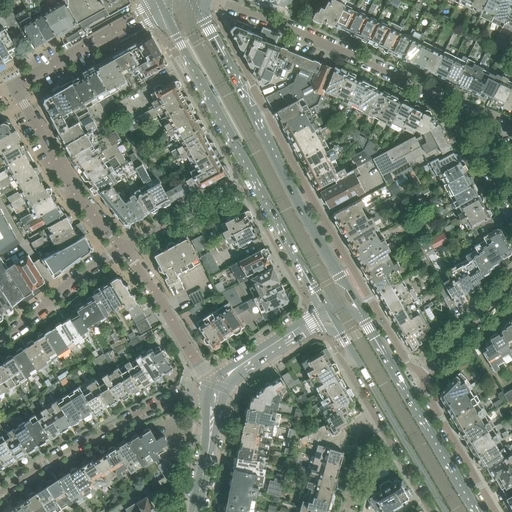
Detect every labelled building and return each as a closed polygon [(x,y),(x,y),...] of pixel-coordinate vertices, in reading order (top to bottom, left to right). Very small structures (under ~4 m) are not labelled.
[(36,0),(22,0),(27,9),(33,19),(34,19),(46,41),(56,35),(36,0)] [(50,0),(36,0),(56,35),(67,29),(54,9),(55,8),(50,0)] [(50,0),(55,8),(54,9),(67,29),(74,25),(78,23),(78,22),(64,0),(50,0)] [(64,0),(78,22),(107,6),(109,11),(128,0),(64,0)] [(334,24),(344,6),(347,0),(345,0),(330,0),(330,2),(328,1),(324,9),(321,7),(318,12),(316,11),(314,15),(312,18),(313,18),(314,21),(318,23),(321,22),(321,21),(325,23),(326,26),(332,28),(334,24)] [(373,13),(377,5),(375,4),(377,0),(373,0),(368,11),(373,13)] [(486,0),(472,0),(469,8),(480,13),(486,0)] [(486,0),(480,13),(479,15),(491,21),(500,0),(486,0)] [(511,0),(500,0),(491,21),(502,26),(511,2),(511,0)] [(511,2),(502,26),(511,30),(511,2)] [(11,6),(3,11),(5,16),(5,17),(15,35),(18,39),(22,47),(30,43),(31,42),(24,29),(17,16),(11,6)] [(344,6),(334,24),(346,30),(355,11),(344,6)] [(27,9),(17,16),(24,29),(31,42),(34,46),(35,48),(46,41),(34,19),(33,19),(27,9)] [(355,11),(346,30),(350,32),(350,36),(353,37),(356,36),(357,36),(366,17),(355,11)] [(7,24),(3,19),(2,17),(0,18),(0,54),(5,62),(12,58),(10,54),(18,50),(11,37),(4,26),(7,24)] [(366,17),(357,36),(361,38),(361,37),(361,38),(361,41),(365,42),(367,41),(368,41),(377,22),(366,17)] [(274,44),(269,42),(266,41),(267,39),(265,36),(261,34),(261,36),(253,33),(255,28),(254,27),(254,28),(237,21),(232,19),(230,22),(229,24),(228,24),(231,28),(262,85),(268,82),(269,82),(269,81),(272,73),(273,73),(273,72),(276,65),(278,66),(278,67),(278,66),(281,67),(281,68),(282,68),(282,67),(285,59),(285,60),(286,59),(278,55),(281,47),(280,47),(281,44),(275,42),(274,44)] [(377,22),(368,41),(372,43),(373,46),(376,48),(379,46),(388,28),(377,22)] [(388,28),(379,46),(383,48),(383,49),(384,52),(387,53),(390,52),(400,34),(388,28)] [(410,39),(401,57),(413,63),(423,41),(429,31),(426,29),(423,34),(422,33),(421,35),(414,31),(412,36),(411,37),(410,39)] [(400,34),(390,52),(394,54),(401,57),(410,39),(404,36),(400,34)] [(123,73),(128,71),(161,53),(153,40),(150,39),(149,38),(138,45),(139,46),(136,47),(135,45),(131,48),(132,49),(129,51),(128,49),(123,52),(124,54),(122,55),(121,53),(114,57),(123,73)] [(423,41),(413,63),(423,68),(434,47),(423,41)] [(283,123),(309,109),(327,99),(324,94),(316,91),(312,84),(320,63),(319,62),(314,60),(313,60),(288,50),(287,49),(282,47),(281,47),(278,55),(286,59),(285,60),(300,66),(293,83),(269,96),(282,118),(280,119),(281,119),(282,123),(283,123)] [(434,47),(423,68),(434,73),(444,52),(434,47)] [(486,51),(481,61),(484,63),(489,53),(486,51)] [(444,52),(434,73),(438,75),(438,78),(442,80),(444,78),(445,78),(455,57),(444,52)] [(155,72),(167,65),(167,64),(168,63),(164,57),(163,57),(161,53),(128,71),(129,73),(132,72),(134,75),(139,83),(143,81),(142,79),(145,77),(149,78),(154,76),(155,72)] [(107,63),(104,64),(104,65),(103,63),(96,67),(110,93),(118,89),(116,86),(126,80),(123,73),(114,57),(106,61),(107,63)] [(455,57),(445,78),(455,83),(466,63),(455,57)] [(466,63),(455,83),(456,87),(460,89),(463,87),(467,89),(479,67),(474,65),(476,62),(468,58),(466,63)] [(334,69),(320,63),(312,84),(316,91),(324,94),(326,90),(334,69)] [(86,73),(84,74),(99,101),(111,94),(110,93),(96,67),(95,68),(86,73)] [(334,69),(326,90),(336,95),(348,71),(341,68),(341,70),(335,67),(334,69)] [(479,67),(467,89),(471,91),(472,94),(476,96),(479,95),(490,74),(483,70),(483,69),(479,67)] [(336,95),(336,97),(346,103),(357,80),(354,78),(356,75),(348,71),(336,95)] [(84,74),(71,81),(85,105),(86,108),(88,112),(90,116),(93,121),(96,126),(109,119),(99,101),(84,74)] [(490,74),(479,95),(480,97),(484,99),(486,98),(487,97),(491,99),(492,99),(502,78),(497,75),(496,77),(490,74)] [(502,78),(492,99),(495,100),(495,101),(496,104),(500,106),(503,105),(511,86),(511,83),(507,81),(508,80),(503,77),(502,78)] [(357,80),(346,103),(357,108),(370,84),(362,80),(361,82),(357,80)] [(68,83),(61,87),(73,108),(79,105),(81,108),(85,105),(71,81),(68,83)] [(153,106),(148,109),(149,111),(181,93),(179,90),(178,88),(180,87),(181,84),(179,82),(177,81),(175,82),(174,81),(163,88),(162,86),(159,85),(156,87),(154,90),(155,92),(151,94),(155,101),(151,103),(153,106)] [(370,84),(357,108),(368,114),(380,91),(376,89),(377,87),(370,84)] [(511,86),(503,105),(504,107),(508,109),(511,109),(511,107),(511,106),(511,86)] [(54,94),(51,96),(63,118),(68,115),(66,112),(73,108),(61,87),(55,90),(54,94)] [(380,91),(368,114),(379,119),(392,94),(384,90),(383,92),(380,91)] [(149,111),(139,117),(142,122),(157,113),(161,120),(163,119),(167,116),(191,103),(188,97),(185,96),(183,97),(183,96),(181,94),(181,93),(149,111)] [(42,98),(41,102),(41,103),(42,103),(41,103),(45,111),(47,115),(52,123),(54,128),(55,128),(57,127),(59,132),(68,127),(66,122),(63,118),(51,96),(49,94),(43,97),(43,98),(42,98)] [(392,94),(379,119),(390,124),(391,122),(402,101),(397,99),(398,97),(392,94)] [(125,98),(116,103),(119,108),(128,103),(125,98)] [(402,101),(391,122),(402,128),(414,105),(413,105),(413,107),(409,105),(410,103),(409,100),(406,99),(403,100),(402,101)] [(128,103),(119,108),(121,113),(131,108),(128,103)] [(167,116),(163,119),(167,125),(165,126),(168,131),(194,116),(192,113),(191,111),(193,110),(194,108),(191,103),(167,116)] [(402,128),(413,133),(415,129),(423,113),(420,111),(421,109),(421,108),(420,105),(417,104),(414,105),(402,128)] [(285,127),(282,128),(283,128),(286,135),(286,136),(287,136),(314,122),(320,119),(313,107),(283,123),(285,127)] [(131,108),(121,113),(124,118),(134,112),(131,108)] [(423,113),(415,129),(422,132),(438,123),(433,118),(433,117),(430,116),(431,115),(431,114),(430,111),(427,110),(424,111),(423,113)] [(88,112),(78,118),(80,121),(90,116),(88,112)] [(134,112),(124,118),(127,123),(136,117),(134,112)] [(194,116),(168,131),(169,133),(170,136),(172,139),(176,141),(180,139),(204,126),(201,120),(199,120),(198,119),(196,120),(194,116)] [(137,118),(127,123),(128,124),(132,131),(143,124),(142,122),(139,117),(137,118)] [(0,137),(13,130),(9,123),(8,123),(4,122),(3,121),(0,122),(0,137)] [(58,134),(57,136),(59,140),(61,140),(63,139),(66,144),(84,134),(91,129),(96,126),(93,121),(81,127),(78,122),(71,125),(68,127),(59,132),(60,133),(58,134)] [(314,122),(287,136),(290,143),(291,144),(293,142),(295,146),(321,132),(320,130),(318,127),(317,128),(314,122)] [(326,127),(320,130),(321,132),(333,126),(331,123),(325,126),(326,127)] [(373,158),(372,159),(381,175),(428,150),(432,158),(451,148),(442,130),(441,130),(438,124),(438,123),(422,132),(412,137),(409,139),(402,143),(388,150),(387,151),(373,158)] [(66,144),(65,144),(66,145),(70,152),(71,154),(71,155),(76,152),(91,144),(102,137),(99,133),(96,126),(91,129),(84,134),(66,144)] [(178,149),(176,150),(179,155),(180,154),(207,139),(204,134),(206,133),(206,131),(204,126),(180,139),(184,146),(178,149)] [(333,126),(321,132),(322,134),(325,133),(326,134),(334,129),(333,126)] [(0,137),(0,152),(18,142),(20,141),(18,139),(20,137),(17,133),(15,133),(13,130),(0,137)] [(71,155),(68,157),(74,166),(99,152),(101,151),(116,142),(121,139),(115,130),(102,137),(91,144),(76,152),(71,155)] [(356,130),(349,131),(350,132),(356,139),(358,135),(359,131),(356,130)] [(297,150),(295,151),(295,152),(296,152),(299,159),(326,145),(322,138),(324,137),(322,134),(321,132),(295,146),(297,150)] [(408,134),(400,140),(402,143),(409,139),(412,137),(411,136),(408,134)] [(358,135),(356,139),(357,141),(363,150),(368,140),(358,135)] [(207,139),(180,154),(183,159),(187,157),(191,163),(193,162),(217,149),(213,143),(211,142),(209,143),(207,139)] [(0,152),(0,166),(26,152),(28,151),(27,151),(28,151),(24,144),(20,146),(18,142),(0,152)] [(99,152),(74,166),(81,176),(104,163),(120,152),(121,152),(117,146),(118,145),(116,142),(101,151),(99,152)] [(326,145),(299,159),(303,166),(305,165),(306,168),(335,153),(342,149),(341,147),(340,148),(338,145),(329,150),(326,145)] [(376,152),(373,158),(387,151),(379,147),(376,152)] [(193,162),(191,163),(194,170),(191,172),(194,177),(220,163),(217,157),(219,156),(219,154),(219,152),(217,149),(193,162)] [(364,150),(352,157),(357,167),(371,160),(364,150)] [(0,166),(0,181),(30,164),(28,160),(31,157),(28,152),(28,151),(26,152),(0,166)] [(104,163),(81,176),(85,181),(87,181),(89,180),(91,183),(92,182),(113,170),(128,161),(127,160),(126,161),(121,152),(120,152),(104,163)] [(308,171),(306,172),(310,179),(337,165),(334,159),(337,157),(335,153),(306,168),(307,168),(308,171)] [(438,158),(427,163),(431,171),(434,169),(437,174),(438,174),(459,162),(458,161),(459,159),(459,156),(456,154),(454,154),(453,153),(439,160),(438,158)] [(138,159),(133,162),(136,168),(138,172),(145,185),(158,207),(162,205),(163,207),(165,207),(170,204),(171,202),(170,201),(166,193),(160,182),(154,185),(142,164),(138,167),(137,164),(140,163),(138,159)] [(94,185),(90,188),(94,194),(98,192),(99,192),(110,186),(117,182),(125,177),(126,178),(137,172),(135,168),(131,161),(128,162),(128,161),(113,170),(92,182),(94,185)] [(459,162),(438,174),(444,184),(466,173),(465,171),(468,169),(465,165),(462,166),(460,162),(459,162)] [(189,180),(180,185),(184,193),(191,189),(192,190),(199,186),(200,188),(207,184),(207,185),(211,187),(215,185),(216,181),(215,180),(226,174),(225,173),(227,172),(227,171),(228,169),(226,166),(224,165),(222,166),(220,163),(189,180)] [(30,164),(0,181),(0,194),(0,195),(4,193),(7,198),(8,197),(12,203),(43,185),(41,181),(43,180),(44,178),(37,167),(35,166),(32,168),(30,164)] [(337,165),(310,179),(314,187),(316,185),(317,188),(319,187),(334,179),(346,173),(344,168),(340,170),(337,165)] [(158,166),(153,169),(159,181),(165,178),(158,166)] [(323,195),(320,196),(324,205),(328,203),(330,207),(356,193),(357,196),(359,195),(364,192),(356,178),(361,175),(356,167),(346,173),(334,179),(336,183),(321,191),(323,195)] [(414,171),(409,173),(416,185),(421,183),(414,171)] [(392,173),(385,177),(388,184),(395,181),(396,180),(392,173)] [(466,173),(444,184),(447,190),(449,189),(452,195),(474,183),(471,177),(468,176),(466,173)] [(406,176),(396,182),(399,187),(409,181),(406,176)] [(396,183),(387,187),(392,196),(401,192),(396,183)] [(454,203),(450,205),(450,206),(452,209),(456,207),(478,195),(476,191),(477,189),(474,183),(452,195),(455,200),(453,201),(454,203)] [(43,185),(12,203),(15,208),(18,213),(28,207),(50,194),(52,194),(52,191),(51,188),(47,187),(45,189),(43,185)] [(145,185),(134,192),(146,214),(151,211),(152,213),(154,213),(154,214),(157,212),(158,212),(158,211),(158,210),(157,208),(158,207),(145,185)] [(180,185),(166,193),(170,201),(172,200),(173,201),(178,198),(178,197),(184,193),(180,185)] [(110,186),(99,192),(102,196),(104,198),(105,199),(105,200),(105,202),(108,206),(111,206),(114,210),(114,213),(118,218),(121,218),(124,222),(124,226),(129,227),(130,223),(138,218),(138,219),(140,219),(143,217),(143,215),(146,214),(134,192),(132,188),(129,190),(132,196),(130,197),(131,199),(125,202),(110,186)] [(31,213),(20,219),(21,221),(23,225),(34,219),(57,205),(55,201),(56,201),(57,198),(55,194),(52,194),(50,194),(28,207),(31,213)] [(478,195),(456,207),(460,213),(458,213),(461,218),(484,206),(482,202),(484,199),(481,196),(478,195)] [(436,196),(428,200),(431,205),(438,202),(436,196)] [(334,214),(333,214),(336,218),(335,218),(335,221),(334,221),(338,227),(364,212),(367,211),(364,205),(361,199),(334,214)] [(364,212),(338,227),(341,232),(343,233),(344,233),(346,237),(374,222),(380,219),(385,216),(398,209),(395,203),(375,214),(376,216),(372,218),(371,217),(368,218),(364,212)] [(23,225),(22,226),(26,232),(29,238),(67,216),(66,216),(63,213),(64,212),(64,211),(62,207),(60,208),(58,205),(57,205),(34,219),(23,225)] [(484,206),(461,218),(464,223),(465,222),(468,229),(490,217),(492,214),(489,210),(486,210),(484,206)] [(0,249),(17,238),(0,207),(0,249)] [(226,222),(221,224),(225,231),(223,232),(226,237),(253,223),(251,219),(252,218),(253,216),(250,211),(248,211),(245,212),(234,217),(230,216),(227,218),(226,221),(226,222)] [(67,216),(29,238),(32,243),(35,248),(73,227),(70,223),(72,222),(73,220),(71,216),(68,215),(67,216)] [(211,216),(205,219),(208,226),(214,223),(211,216)] [(491,219),(482,224),(485,228),(493,224),(491,219)] [(374,222),(346,237),(348,241),(347,243),(348,244),(349,247),(351,249),(377,235),(374,229),(377,227),(374,222)] [(226,237),(225,237),(229,244),(231,242),(234,248),(238,246),(239,247),(243,248),(247,246),(248,241),(259,235),(260,233),(260,232),(259,228),(255,228),(253,223),(226,237)] [(73,227),(35,248),(41,259),(42,259),(81,237),(82,236),(84,235),(80,228),(75,231),(73,227)] [(495,229),(488,233),(501,257),(511,251),(511,249),(507,243),(505,244),(502,238),(504,237),(505,237),(501,230),(500,229),(498,228),(495,229)] [(434,239),(430,241),(433,245),(434,248),(437,246),(449,240),(444,233),(434,239)] [(485,240),(479,243),(493,266),(498,263),(499,261),(498,260),(500,259),(502,258),(501,257),(488,233),(483,236),(485,240)] [(42,259),(41,260),(43,259),(54,277),(55,276),(58,276),(58,277),(59,276),(61,274),(64,272),(65,272),(65,271),(65,269),(73,263),(74,262),(76,260),(78,261),(80,259),(80,258),(90,250),(93,250),(94,246),(91,246),(87,239),(85,235),(84,235),(82,236),(81,237),(42,259)] [(179,241),(176,243),(189,269),(200,263),(187,236),(183,235),(180,237),(179,241)] [(203,235),(197,238),(203,249),(208,246),(203,235)] [(377,235),(351,249),(354,255),(356,255),(356,256),(357,255),(359,259),(387,244),(384,239),(381,241),(377,235)] [(428,237),(418,243),(424,253),(426,252),(434,248),(433,245),(430,241),(428,237)] [(197,238),(191,241),(197,252),(202,250),(203,249),(197,238)] [(167,248),(164,250),(177,275),(189,269),(176,243),(175,243),(171,241),(168,243),(167,247),(167,248)] [(476,249),(470,253),(484,276),(490,272),(490,270),(489,269),(493,267),(493,266),(479,243),(474,245),(476,249)] [(387,244),(359,259),(361,263),(361,264),(360,266),(363,272),(390,257),(387,252),(390,250),(387,244)] [(156,250),(155,254),(155,255),(159,264),(158,267),(160,271),(164,272),(166,271),(167,274),(168,276),(165,278),(168,283),(171,289),(175,295),(185,290),(177,275),(164,250),(163,250),(163,249),(162,249),(159,248),(156,250)] [(264,248),(230,266),(231,270),(233,274),(235,277),(238,280),(240,284),(250,278),(248,274),(252,273),(254,273),(259,271),(260,269),(266,266),(265,264),(269,262),(267,258),(269,257),(268,255),(270,254),(269,253),(268,250),(267,248),(265,249),(264,248)] [(209,251),(200,256),(203,261),(212,256),(209,251)] [(468,259),(462,263),(475,285),(476,285),(481,282),(481,280),(481,279),(484,277),(484,276),(470,253),(466,255),(468,259)] [(0,258),(0,286),(1,288),(13,308),(26,298),(26,299),(27,299),(26,298),(46,283),(29,256),(15,264),(8,269),(4,263),(0,258)] [(212,256),(203,261),(205,266),(215,261),(212,256)] [(390,257),(363,272),(367,277),(369,278),(370,278),(372,282),(396,269),(400,267),(397,262),(394,263),(390,257)] [(11,259),(4,263),(8,269),(15,264),(11,259)] [(215,261),(205,266),(208,271),(217,266),(215,261)] [(456,265),(450,269),(465,294),(475,288),(475,285),(462,263),(461,262),(456,265)] [(220,271),(217,266),(208,271),(210,276),(220,271)] [(256,285),(249,288),(254,298),(261,294),(283,284),(279,276),(277,277),(276,275),(272,267),(252,278),(256,285)] [(372,289),(375,294),(401,281),(398,275),(399,274),(396,269),(372,282),(374,286),(373,286),(372,289)] [(450,278),(443,282),(444,284),(446,287),(450,295),(457,305),(463,302),(463,299),(461,296),(465,294),(450,269),(446,271),(450,278)] [(112,280),(111,281),(124,302),(127,309),(133,319),(143,313),(136,301),(138,300),(135,295),(135,294),(133,295),(132,294),(131,294),(129,291),(131,290),(128,284),(126,285),(125,284),(124,284),(120,278),(117,277),(112,280)] [(103,285),(99,288),(112,309),(115,313),(120,310),(118,306),(124,302),(111,281),(110,280),(107,279),(104,282),(104,284),(103,285)] [(401,281),(375,294),(378,300),(381,300),(382,299),(384,303),(409,290),(406,285),(404,287),(401,281)] [(254,298),(247,301),(250,308),(258,304),(262,312),(270,308),(271,308),(272,308),(273,307),(273,306),(278,304),(281,305),(286,302),(287,299),(286,297),(286,296),(286,295),(286,294),(285,294),(285,293),(284,293),(283,291),(286,290),(283,284),(261,294),(254,298)] [(0,311),(2,315),(6,313),(6,314),(7,314),(9,314),(9,315),(13,312),(13,309),(13,308),(1,288),(0,286),(0,311)] [(94,294),(93,295),(105,316),(108,314),(107,312),(112,309),(99,288),(94,291),(94,293),(94,294)] [(385,310),(384,310),(388,316),(413,302),(416,301),(419,299),(412,288),(410,290),(409,290),(384,303),(387,307),(386,308),(385,310)] [(200,290),(189,295),(192,300),(202,295),(200,290)] [(237,291),(225,297),(228,302),(233,309),(243,304),(243,303),(237,291)] [(87,302),(85,303),(98,324),(101,322),(107,319),(105,316),(93,295),(87,298),(86,301),(87,302)] [(202,295),(192,300),(195,306),(200,303),(205,300),(202,295)] [(450,295),(444,298),(450,309),(453,308),(456,306),(457,305),(450,295)] [(224,305),(218,309),(234,334),(236,334),(241,331),(241,329),(245,327),(243,324),(233,309),(228,302),(224,305)] [(413,302),(388,316),(391,321),(394,321),(395,321),(397,325),(421,312),(418,307),(417,308),(413,302)] [(77,305),(76,307),(77,309),(87,327),(92,324),(94,327),(98,324),(85,303),(83,304),(82,303),(80,303),(77,305)] [(195,306),(189,309),(192,315),(194,313),(195,315),(202,311),(201,309),(203,308),(200,303),(195,306)] [(73,316),(70,318),(83,339),(87,337),(86,334),(90,332),(87,327),(77,309),(72,312),(72,315),(73,316)] [(212,313),(207,316),(223,341),(234,334),(218,309),(212,313)] [(397,332),(400,337),(428,323),(430,321),(424,310),(422,312),(421,312),(397,325),(399,329),(398,329),(397,332)] [(207,316),(197,323),(200,327),(206,337),(204,338),(204,340),(206,344),(208,344),(210,343),(213,347),(215,348),(220,345),(219,345),(220,343),(223,341),(207,316)] [(56,327),(55,327),(56,327),(69,350),(84,341),(83,339),(70,318),(62,323),(60,322),(56,325),(56,327)] [(146,318),(136,324),(142,333),(151,327),(146,318)] [(505,328),(501,330),(502,332),(511,349),(511,322),(510,320),(504,323),(504,324),(504,326),(505,328)] [(428,323),(400,337),(404,344),(407,344),(411,350),(415,352),(418,350),(418,347),(419,347),(417,345),(421,342),(420,340),(421,340),(422,340),(423,340),(424,340),(425,339),(426,338),(426,337),(427,336),(424,331),(430,328),(428,323)] [(45,334),(45,335),(56,352),(57,354),(59,356),(69,350),(56,327),(52,330),(51,330),(49,329),(45,332),(46,332),(45,334)] [(133,331),(128,335),(131,340),(136,337),(133,331)] [(149,331),(138,337),(141,342),(152,336),(149,331)] [(490,338),(491,339),(502,358),(509,354),(511,359),(511,358),(511,349),(502,332),(498,334),(495,333),(491,335),(491,336),(490,338)] [(39,340),(34,342),(35,343),(46,360),(47,363),(52,360),(50,358),(57,354),(56,352),(45,335),(44,334),(42,334),(38,336),(38,338),(39,340)] [(125,337),(119,340),(122,346),(122,345),(123,345),(126,343),(127,343),(128,342),(125,337)] [(486,346),(482,349),(495,371),(499,368),(497,365),(504,361),(502,358),(491,339),(486,342),(485,345),(486,346)] [(112,344),(110,346),(113,350),(115,349),(116,349),(122,346),(119,340),(112,344)] [(132,340),(127,343),(128,345),(131,349),(136,346),(132,340)] [(28,347),(24,350),(36,370),(47,363),(46,360),(35,343),(34,343),(33,342),(31,341),(27,344),(27,346),(28,347)] [(152,349),(147,351),(148,353),(162,374),(165,372),(166,373),(168,373),(172,371),(172,370),(173,368),(171,365),(167,358),(167,357),(167,355),(164,351),(162,350),(159,346),(153,350),(152,349)] [(17,354),(13,357),(26,377),(37,370),(36,370),(24,350),(22,349),(21,349),(17,351),(16,353),(17,354)] [(308,354),(301,358),(303,362),(301,363),(310,377),(331,365),(327,358),(329,357),(324,349),(310,358),(308,354)] [(108,353),(105,355),(106,357),(110,364),(114,362),(108,353)] [(141,356),(137,358),(137,359),(151,381),(154,379),(155,380),(157,380),(162,378),(162,377),(162,375),(162,374),(148,353),(142,357),(141,356)] [(2,363),(1,363),(16,385),(27,378),(26,377),(13,357),(13,356),(12,356),(10,356),(10,355),(6,358),(6,361),(5,361),(6,362),(3,363),(2,363)] [(130,361),(125,364),(126,365),(140,387),(143,385),(144,386),(146,386),(146,387),(151,384),(151,381),(137,359),(131,363),(130,361)] [(0,384),(5,392),(16,385),(1,363),(0,362),(0,384)] [(310,377),(307,379),(311,387),(315,385),(319,392),(340,380),(336,373),(338,371),(339,370),(339,369),(335,364),(335,363),(334,363),(331,365),(310,377)] [(119,368),(114,371),(115,372),(129,394),(130,393),(132,391),(133,392),(135,393),(140,390),(139,390),(140,388),(140,387),(126,365),(120,370),(119,368)] [(68,370),(58,377),(60,380),(66,377),(70,374),(68,370)] [(107,374),(103,377),(104,378),(112,391),(118,400),(119,399),(121,398),(121,399),(122,398),(124,399),(128,396),(129,394),(115,372),(112,374),(108,376),(107,374)] [(439,391),(438,397),(441,397),(445,404),(469,390),(476,385),(474,382),(470,384),(466,378),(460,372),(441,391),(439,391)] [(288,373),(282,376),(290,389),(295,386),(293,383),(294,382),(288,373)] [(485,373),(478,377),(481,383),(489,378),(488,377),(485,373)] [(257,392),(256,396),(278,401),(279,395),(278,392),(280,390),(280,389),(285,385),(280,377),(270,384),(268,383),(265,385),(265,387),(257,392)] [(97,381),(92,384),(107,406),(110,404),(110,405),(111,405),(113,405),(117,403),(118,400),(112,391),(104,378),(98,382),(97,381)] [(340,380),(319,392),(323,399),(321,400),(323,404),(328,401),(346,390),(344,387),(346,386),(342,380),(341,379),(340,380)] [(35,384),(32,386),(38,395),(40,393),(39,392),(40,392),(35,384)] [(88,388),(82,392),(94,410),(96,414),(98,414),(98,415),(103,412),(103,409),(103,408),(107,406),(92,384),(87,386),(88,388)] [(493,386),(487,390),(490,395),(496,391),(493,386)] [(74,393),(69,397),(82,418),(83,417),(84,420),(85,420),(87,421),(91,418),(92,415),(90,413),(94,410),(82,392),(79,388),(73,392),(74,393)] [(320,406),(317,408),(321,413),(323,412),(325,416),(350,402),(352,400),(350,397),(353,396),(353,395),(353,394),(350,389),(349,389),(346,390),(328,401),(323,404),(319,406),(320,406)] [(443,408),(445,412),(449,413),(450,413),(452,417),(477,402),(480,401),(476,395),(473,396),(469,390),(445,404),(444,405),(443,408)] [(502,391),(497,394),(501,399),(503,404),(504,405),(509,402),(504,394),(502,391)] [(304,393),(295,399),(299,404),(308,399),(304,393)] [(62,398),(57,402),(72,424),(75,425),(79,422),(79,420),(82,418),(69,397),(68,395),(62,398)] [(249,401),(247,408),(271,412),(276,413),(277,408),(278,401),(256,396),(252,395),(251,400),(249,401)] [(290,395),(286,401),(288,403),(296,404),(291,396),(290,395)] [(501,399),(491,405),(494,409),(503,404),(501,399)] [(52,407),(47,410),(61,431),(64,432),(68,429),(68,427),(72,424),(57,402),(51,405),(52,407)] [(327,424),(301,439),(319,444),(319,445),(322,436),(337,441),(338,437),(346,435),(347,433),(342,425),(350,421),(349,420),(353,418),(353,416),(350,411),(351,411),(349,407),(352,405),(350,402),(325,416),(323,418),(327,424)] [(450,421),(453,425),(456,426),(457,425),(460,429),(459,430),(484,415),(487,413),(484,407),(481,409),(477,402),(452,417),(451,417),(450,421)] [(245,409),(244,413),(246,415),(245,420),(274,425),(275,419),(270,418),(271,412),(247,408),(245,409)] [(296,408),(294,417),(299,418),(305,419),(303,416),(299,408),(296,408)] [(41,414),(36,417),(49,438),(52,439),(53,439),(57,436),(57,434),(58,433),(61,431),(47,410),(46,409),(40,412),(41,414)] [(312,412),(303,416),(306,420),(314,415),(312,412)] [(458,433),(460,438),(460,437),(464,438),(465,438),(467,442),(491,428),(494,426),(491,420),(488,421),(484,415),(459,430),(458,433)] [(30,421),(25,424),(39,445),(41,445),(45,443),(45,442),(46,440),(49,438),(36,417),(35,416),(30,419),(30,421)] [(242,425),(241,431),(267,436),(271,437),(273,431),(274,425),(245,420),(244,424),(242,425)] [(20,427),(14,431),(28,452),(30,452),(34,450),(34,449),(35,447),(39,445),(25,424),(24,423),(19,426),(20,427)] [(138,435),(152,457),(164,476),(164,477),(165,476),(166,478),(168,479),(175,474),(175,473),(168,461),(166,461),(164,462),(159,455),(164,451),(161,446),(167,443),(167,440),(164,436),(163,436),(162,435),(156,439),(150,429),(147,429),(147,428),(143,431),(143,433),(142,434),(139,436),(138,435)] [(286,434),(285,440),(287,440),(287,441),(293,442),(296,430),(289,428),(288,435),(286,434)] [(465,446),(468,450),(471,451),(472,450),(475,455),(474,455),(499,440),(502,439),(498,432),(495,434),(491,428),(467,442),(466,443),(465,446)] [(9,434),(3,438),(17,459),(19,459),(24,457),(23,456),(24,454),(28,452),(14,431),(14,430),(8,433),(9,434)] [(241,431),(239,437),(240,438),(241,440),(240,444),(269,449),(270,443),(271,437),(267,436),(241,431)] [(131,440),(127,442),(140,462),(141,461),(144,464),(149,461),(148,459),(152,457),(138,435),(136,434),(131,437),(131,439),(131,440)] [(322,436),(319,445),(343,451),(346,435),(338,437),(337,441),(322,436)] [(0,456),(6,466),(8,466),(13,464),(13,461),(17,459),(3,438),(3,437),(0,438),(0,456)] [(119,446),(116,448),(130,470),(131,470),(132,471),(137,468),(135,465),(140,462),(127,442),(127,441),(124,440),(118,444),(119,445),(119,446)] [(473,459),(475,463),(479,463),(479,464),(480,463),(482,467),(510,452),(506,445),(503,447),(499,440),(474,455),(473,459)] [(285,450),(284,453),(291,454),(291,453),(292,449),(293,444),(289,443),(287,451),(285,450)] [(237,450),(236,454),(238,456),(262,460),(263,454),(268,455),(269,449),(240,444),(239,447),(239,448),(237,450)] [(316,450),(314,456),(316,457),(321,458),(341,465),(343,464),(345,459),(344,459),(344,457),(344,456),(342,456),(343,452),(343,451),(319,445),(319,444),(317,450),(316,450)] [(108,453),(105,455),(117,474),(118,473),(120,476),(130,470),(116,448),(115,447),(112,447),(112,446),(108,449),(108,452),(108,453)] [(511,453),(488,467),(489,469),(489,471),(491,474),(493,476),(494,477),(501,490),(506,487),(508,486),(509,487),(511,484),(511,453)] [(95,461),(94,462),(107,483),(108,485),(113,482),(110,478),(117,474),(105,455),(104,454),(101,454),(97,456),(97,459),(97,460),(95,461)] [(235,458),(234,462),(235,464),(235,465),(236,465),(235,469),(255,473),(265,475),(266,469),(264,468),(265,461),(262,460),(238,456),(237,456),(235,458)] [(316,464),(314,471),(338,478),(340,476),(341,471),(340,469),(339,469),(339,468),(340,465),(341,465),(321,458),(316,457),(314,463),(316,464)] [(81,463),(81,466),(81,467),(93,486),(101,482),(103,485),(107,483),(94,462),(93,460),(89,462),(88,461),(85,461),(81,463)] [(70,472),(83,493),(90,488),(92,492),(96,490),(93,486),(81,467),(78,469),(77,468),(74,468),(70,470),(70,472)] [(232,482),(231,486),(257,492),(258,487),(253,485),(253,482),(263,483),(265,475),(255,473),(235,469),(235,470),(233,471),(233,475),(234,476),(232,482)] [(312,475),(310,483),(334,490),(337,486),(337,481),(335,481),(336,479),(336,477),(338,478),(314,471),(312,470),(311,475),(312,475)] [(62,473),(58,475),(59,478),(58,478),(59,479),(73,501),(84,494),(83,493),(70,472),(69,472),(65,475),(64,474),(62,473)] [(164,477),(157,481),(161,486),(167,481),(164,477)] [(51,480),(47,482),(48,485),(47,485),(48,486),(63,508),(73,501),(59,479),(54,482),(53,481),(51,480)] [(375,494),(369,497),(371,500),(373,504),(374,506),(375,506),(378,511),(384,511),(392,507),(393,509),(396,507),(399,506),(402,503),(402,502),(409,497),(410,493),(408,490),(405,489),(404,489),(404,488),(403,489),(398,480),(392,483),(391,480),(388,479),(385,481),(382,483),(379,484),(379,487),(380,490),(375,494)] [(309,482),(308,487),(313,489),(311,495),(333,502),(335,495),(334,495),(334,493),(332,493),(333,490),(334,490),(310,483),(309,482)] [(40,487),(36,489),(37,490),(37,492),(36,492),(37,493),(49,511),(56,511),(63,508),(48,486),(43,489),(42,488),(40,487)] [(228,498),(227,502),(228,503),(228,504),(248,508),(251,495),(256,496),(257,492),(231,486),(230,491),(229,497),(228,498)] [(111,487),(111,488),(117,497),(121,494),(117,489),(111,487)] [(29,498),(25,501),(32,511),(49,511),(37,493),(36,492),(33,492),(29,494),(29,495),(29,497),(29,498)] [(303,501),(302,506),(322,511),(327,511),(328,510),(329,510),(330,509),(331,508),(333,502),(311,495),(308,495),(306,494),(303,501)] [(115,495),(110,504),(112,507),(114,506),(116,507),(120,504),(115,495)] [(156,511),(150,502),(147,496),(145,497),(126,509),(128,511),(156,511)] [(18,506),(14,508),(16,511),(32,511),(25,501),(25,500),(22,500),(22,499),(18,502),(17,505),(18,506)]
